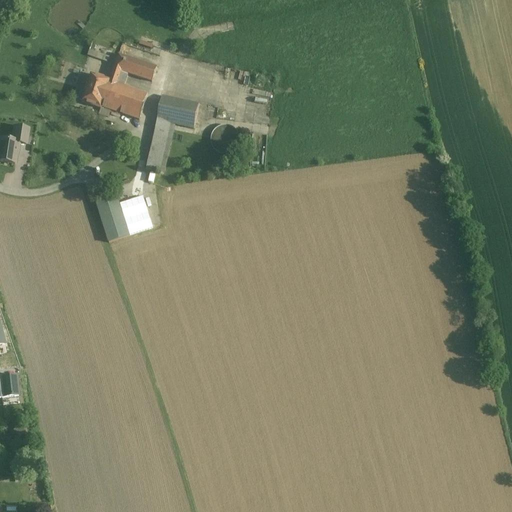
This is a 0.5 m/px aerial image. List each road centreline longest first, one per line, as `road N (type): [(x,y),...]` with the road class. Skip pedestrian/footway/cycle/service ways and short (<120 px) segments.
road 1 (track): [(87,171),(193,511)]
road 2 (residential): [(112,151),(79,177),(44,190),(0,184)]
